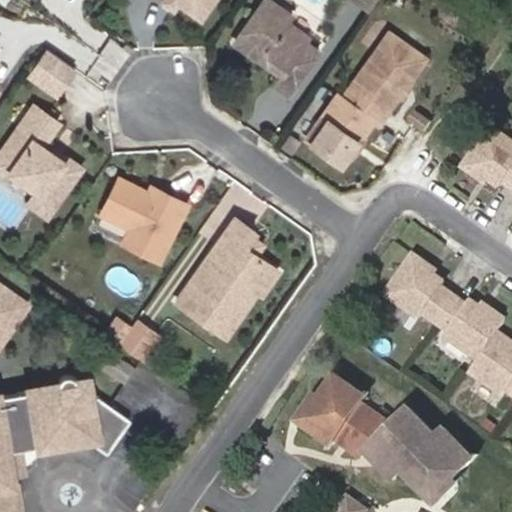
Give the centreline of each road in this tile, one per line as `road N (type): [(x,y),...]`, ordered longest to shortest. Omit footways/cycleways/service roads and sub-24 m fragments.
road 1 (residential): [(177,511),(366,247)]
road 2 (residential): [(366,247),(161,105)]
road 3 (residential): [(511,266),(447,218),(366,247)]
